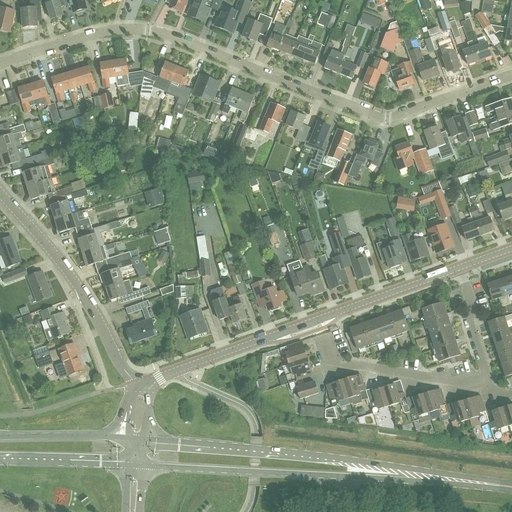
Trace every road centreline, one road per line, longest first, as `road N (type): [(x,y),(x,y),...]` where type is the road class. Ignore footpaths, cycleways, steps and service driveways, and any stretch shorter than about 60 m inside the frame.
road 1 (residential): [(0,64),(107,31),(147,29),(385,120),(511,75)]
road 2 (secondary): [(141,387),(460,267)]
road 3 (secondary): [(135,466),(394,481),(411,475)]
road 4 (secondary): [(411,475),(136,439)]
road 5 (tertiary): [(141,387),(62,265),(0,193)]
road 6 (residential): [(485,377),(457,382),(332,363),(323,336)]
road 7 (secondary): [(0,463),(135,466)]
